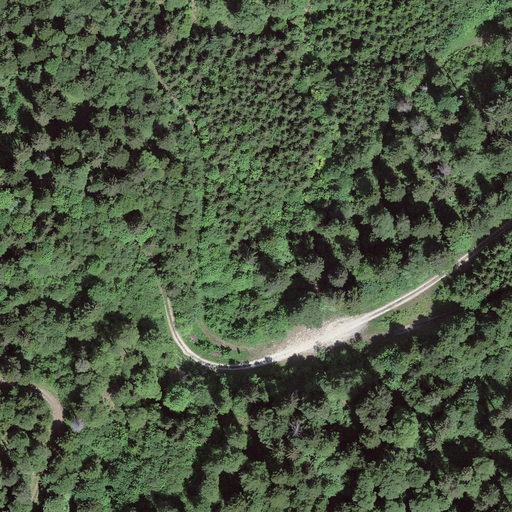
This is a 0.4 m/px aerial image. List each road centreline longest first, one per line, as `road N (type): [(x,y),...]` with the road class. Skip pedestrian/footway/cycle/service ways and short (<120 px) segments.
road 1 (track): [(109,0),(195,137),(201,189),(192,296),(217,340),(299,344),(383,333),(511,286)]
road 2 (track): [(511,220),(356,321),(277,355),(222,365),(204,363),(180,344),(156,269),(104,192),(83,183),(0,179)]
road 3 (track): [(356,192),(407,91),(511,14)]
road 4 (track): [(0,378),(56,404),(53,449),(32,511)]
